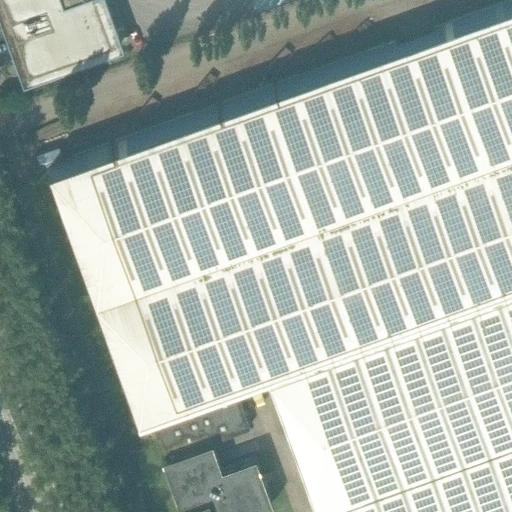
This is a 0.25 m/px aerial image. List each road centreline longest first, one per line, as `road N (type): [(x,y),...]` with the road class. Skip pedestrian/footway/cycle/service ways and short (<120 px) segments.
road 1 (unknown): [(0,111),(332,0)]
road 2 (unknown): [(393,0),(511,302)]
road 3 (unclassified): [(42,511),(0,395)]
